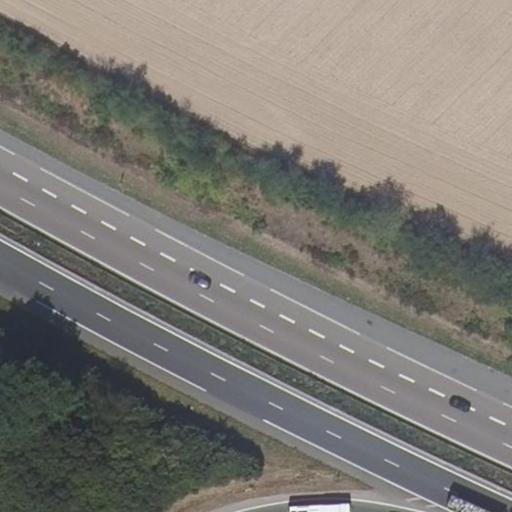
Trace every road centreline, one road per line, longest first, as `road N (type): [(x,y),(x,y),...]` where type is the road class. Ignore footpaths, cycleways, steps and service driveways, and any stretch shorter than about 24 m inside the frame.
road 1 (trunk): [(511,439),(244,316),(0,180)]
road 2 (trunk): [(0,258),(488,511)]
